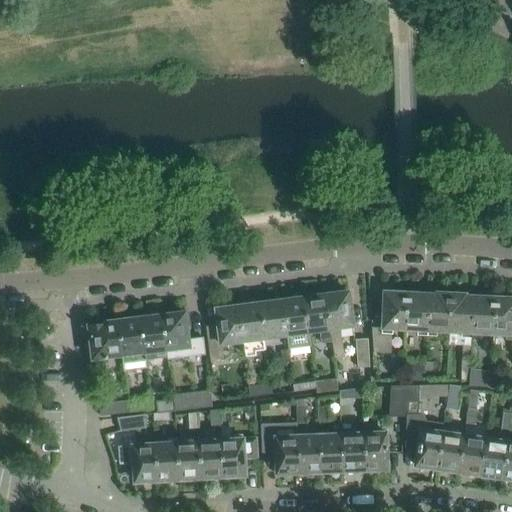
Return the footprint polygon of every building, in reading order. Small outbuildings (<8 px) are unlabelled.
[(352,327),(348,292),(345,292),(343,290),(339,291),(337,293),(325,295),(331,343),(333,357),(343,356),(341,336),(340,336),(339,329),(352,327)] [(405,330),(407,291),(397,290),(395,292),(384,292),(382,327),(370,326),(372,352),(390,352),(392,330),(405,330)] [(449,333),(451,291),(441,290),(440,292),(437,292),(436,295),(428,294),(426,335),(426,340),(445,341),(446,333),(448,333),(449,333)] [(426,335),(428,294),(418,294),(416,291),(407,291),(405,330),(416,331),(416,334),(426,335)] [(470,337),(473,296),(464,295),(464,294),(462,293),(459,291),(451,291),(449,333),(448,333),(447,344),(462,344),(460,379),(468,379),(468,376),(469,337),(470,337)] [(307,297),(303,298),(308,333),(319,331),(320,344),(331,343),(325,295),(315,296),(313,294),(309,295),(307,297)] [(493,335),(495,295),(484,295),(483,296),(473,296),(470,337),(479,337),(479,334),(493,335)] [(511,298),(506,298),(504,296),(495,295),(493,335),(505,335),(505,339),(511,339),(511,298)] [(308,333),(303,298),(301,298),(299,296),(295,297),(293,299),(281,301),(286,336),(288,348),(309,345),(308,333)] [(286,336),(281,301),(272,302),(269,300),(265,300),(263,303),(259,303),(264,339),(286,336)] [(264,339),(259,303),(257,304),(254,302),(251,302),(249,305),(237,306),(242,342),(244,356),(254,354),(253,351),(265,349),(264,339)] [(242,342),(237,306),(215,309),(217,324),(205,325),(209,360),(223,358),(221,345),(242,342)] [(164,315),(162,316),(165,337),(167,351),(168,359),(204,355),(205,355),(206,354),(204,337),(202,338),(188,339),(187,327),(191,327),(189,312),(187,313),(175,314),(172,311),(167,312),(164,315)] [(167,351),(162,316),(160,316),(157,313),(152,314),(149,318),(139,319),(142,337),(145,359),(155,358),(155,352),(167,351)] [(145,359),(142,337),(139,319),(130,320),(128,317),(121,318),(119,321),(117,322),(119,337),(121,356),(124,371),(146,369),(145,359)] [(121,356),(119,337),(117,322),(115,322),(112,319),(106,320),(104,323),(88,325),(93,363),(106,361),(106,358),(121,356)] [(369,366),(367,338),(355,338),(356,366),(358,366),(358,385),(369,384),(369,366)] [(286,350),(280,351),(281,363),(281,364),(288,363),(286,350)] [(432,374),(433,361),(424,361),(424,365),(423,374),(432,374)] [(423,374),(424,365),(413,365),(413,378),(423,379),(423,374)] [(491,377),(488,377),(468,376),(468,379),(467,385),(487,386),(490,386),(491,377)] [(337,389),(335,377),(314,380),(315,387),(316,392),(337,389)] [(314,380),(313,378),(291,381),(293,390),(315,387),(314,380)] [(271,392),(270,382),(247,385),(249,396),(271,392)] [(403,415),(405,385),(389,385),(388,416),(403,415)] [(417,415),(418,385),(405,385),(403,415),(405,415),(417,415)] [(445,397),(445,386),(426,386),(426,397),(445,397)] [(449,386),(447,394),(460,396),(460,388),(449,386)] [(361,389),(353,390),(353,399),(361,398),(361,389)] [(473,424),(475,408),(478,390),(469,389),(464,422),(473,424)] [(209,391),(195,392),(197,408),(211,406),(211,405),(209,391)] [(151,406),(150,398),(127,401),(129,413),(151,410),(151,406)] [(173,400),(155,401),(156,412),(168,411),(174,410),(173,400)] [(129,413),(127,401),(98,404),(100,416),(129,413)] [(275,431),(273,402),(258,404),(260,432),(275,431)] [(326,422),(326,405),(317,406),(317,422),(326,422)] [(305,422),(304,406),(295,406),(295,423),(305,422)] [(219,426),(219,410),(210,411),(210,426),(219,426)] [(169,419),(168,411),(152,413),(152,420),(169,419)] [(197,427),(196,411),(187,413),(188,428),(197,427)] [(509,429),(511,413),(502,411),(500,427),(509,429)] [(145,427),(145,413),(116,417),(120,430),(145,427)] [(405,415),(404,448),(417,449),(415,464),(424,466),(426,469),(433,470),(435,468),(437,468),(443,430),(441,430),(442,424),(426,422),(422,415),(417,415),(405,415)] [(459,471),(464,434),(443,430),(437,468),(446,469),(447,472),(456,474),(458,471),(459,471)] [(387,468),(385,431),(363,432),(365,469),(366,469),(369,472),(377,472),(378,469),(387,468)] [(343,470),(341,432),(319,433),(321,471),(330,471),(333,474),(340,473),(341,470),(343,470)] [(365,469),(363,432),(341,432),(343,470),(344,470),(347,473),(355,473),(356,470),(365,469)] [(321,471),(319,433),(297,434),(299,472),(308,472),(311,475),(319,474),(320,471),(321,471)] [(299,472),(297,434),(275,435),(277,473),(286,473),(288,476),(296,475),(297,472),(299,472)] [(480,475),(486,437),(464,434),(459,471),(469,473),(470,476),(477,477),(479,474),(480,475)] [(244,474),(243,459),(256,458),(255,438),(242,439),(242,437),(219,438),(222,476),(225,476),(228,478),(234,478),(236,475),(244,474)] [(502,478),(508,440),(486,437),(480,475),(483,475),(484,478),(491,479),(493,476),(502,478)] [(222,476),(219,438),(198,440),(200,477),(203,477),(204,479),(212,479),(214,476),(222,476)] [(200,477),(198,440),(176,441),(179,478),(181,478),(183,481),(190,480),(192,478),(200,477)] [(511,440),(508,440),(502,478),(504,478),(506,481),(511,481),(511,440)] [(179,478),(176,441),(154,442),(157,479),(158,479),(160,482),(168,482),(170,479),(179,478)] [(132,448),(118,449),(119,465),(133,464),(135,481),(136,481),(138,484),(146,483),(148,480),(157,479),(154,442),(132,444),(132,448)]
